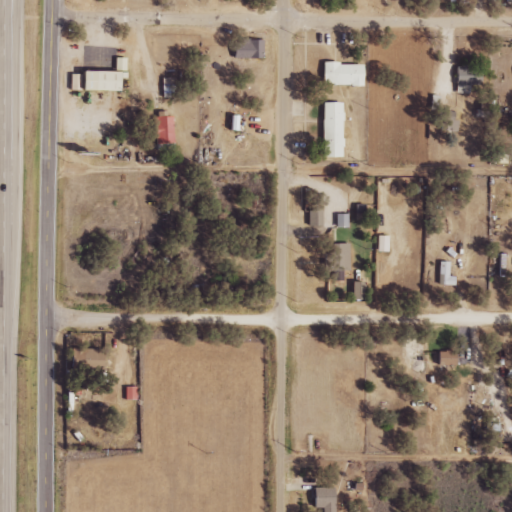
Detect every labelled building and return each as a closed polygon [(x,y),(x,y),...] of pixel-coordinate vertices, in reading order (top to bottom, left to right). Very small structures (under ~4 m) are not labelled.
[(260,60),(260,41),(230,40),(230,59),(260,60)] [(67,91),(113,92),(113,78),(123,79),(123,58),(112,58),(112,73),(68,72),(67,91)] [(359,64),(319,63),(319,85),(359,86),(359,64)] [(478,67),(453,66),(452,85),(478,86),(478,67)] [(160,94),(173,93),(172,78),(159,78),(160,94)] [(319,158),(339,158),(338,102),(319,103),(319,158)] [(450,121),(451,113),(435,110),(431,127),(454,131),(456,122),(450,121)] [(171,144),(170,114),(152,114),(153,145),(171,144)] [(319,211),(305,211),(305,229),(319,229),(319,211)] [(346,227),(346,214),(334,214),(334,227),(346,227)] [(385,252),(386,236),(375,236),(375,252),(385,252)] [(348,270),(347,243),(328,244),(330,271),(348,270)] [(446,277),(447,262),(436,262),(436,286),(452,286),(452,277),(446,277)] [(348,300),(361,300),(362,283),(348,282),(348,300)] [(451,366),(451,351),(433,351),(434,366),(451,366)] [(79,352),(79,372),(91,372),(90,390),(111,390),(111,352),(79,352)] [(122,400),(135,400),(135,387),(122,387),(122,400)] [(310,508),(319,508),(318,511),(331,511),(331,487),(309,487),(310,508)] [(322,491),(323,511),(332,510),(332,511),(345,511),(344,490),(322,491)]
